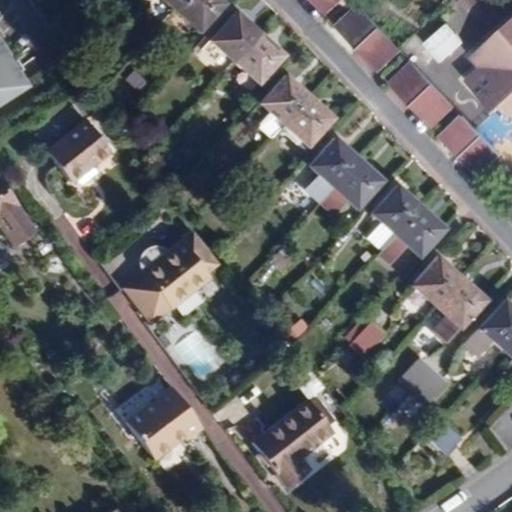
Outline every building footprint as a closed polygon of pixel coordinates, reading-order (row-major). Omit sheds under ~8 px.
[(225,3),(221,0),(164,0),(199,31),(225,3)] [(338,0),(312,0),(325,13),(338,0)] [(365,12),(359,6),(337,26),(379,70),(401,49),(365,12)] [(284,55),(235,12),(210,41),(258,83),(284,55)] [(446,19),(422,42),(442,62),(465,40),(446,19)] [(511,20),(473,56),(482,66),(468,79),(497,111),(506,103),(511,109),(511,20)] [(69,30),(77,41),(85,35),(77,23),(69,30)] [(95,45),(105,56),(116,46),(106,36),(95,45)] [(0,96),(21,83),(0,49),(0,96)] [(57,84),(71,76),(63,62),(49,70),(57,84)] [(454,105),(413,62),(392,83),(432,126),(454,105)] [(126,79),(136,90),(144,82),(134,71),(126,79)] [(332,118),(284,75),(259,103),(269,112),(283,125),(280,128),(304,150),(332,118)] [(271,138),(280,128),(283,125),(269,112),(258,125),(271,138)] [(481,134),(463,116),(442,137),(478,174),(499,153),(481,134)] [(46,151),(71,182),(73,181),(76,185),(80,184),(97,171),(98,167),(95,163),(110,151),(86,120),(46,151)] [(381,181),(333,138),(308,166),(318,175),(332,187),(320,200),(319,201),(333,214),(346,199),(356,209),(381,181)] [(320,200),(332,187),(318,175),(306,188),(320,200)] [(0,226),(15,247),(36,231),(18,206),(19,205),(0,178),(0,226)] [(444,228),(396,185),(371,213),(381,223),(395,235),(382,249),(393,259),(405,245),(418,257),(444,228)] [(369,237),(382,249),(395,235),(381,223),(369,237)] [(222,232),(228,238),(237,231),(231,224),(222,232)] [(192,232),(168,252),(163,248),(157,246),(151,246),(146,249),(142,254),(140,260),(141,266),(143,271),(142,272),(168,305),(171,309),(196,288),(193,284),(207,273),(207,272),(217,264),(192,232)] [(274,249),(264,240),(258,247),(267,256),(274,249)] [(289,262),(279,252),(271,261),(281,271),(289,262)] [(485,300),(437,257),(411,285),(445,315),(434,328),(448,341),(485,300)] [(148,320),(168,305),(142,272),(122,288),(148,320)] [(211,277),(207,273),(193,284),(196,288),(211,277)] [(511,307),(504,300),(465,343),(478,355),(491,340),(511,358),(511,307)] [(329,314),(322,321),(327,327),(334,320),(329,314)] [(370,323),(351,344),(363,355),(382,334),(370,323)] [(289,331),(295,338),(302,332),(296,325),(289,331)] [(441,381),(417,360),(386,395),(410,417),(441,381)] [(292,379),(309,397),(322,385),(305,367),(292,379)] [(171,388),(126,423),(153,458),(166,449),(182,436),(185,440),(202,427),(171,388)] [(308,400),(252,443),(287,488),(298,480),(309,471),(299,458),(333,431),(308,400)] [(462,441),(439,421),(426,435),(448,456),(462,441)]
